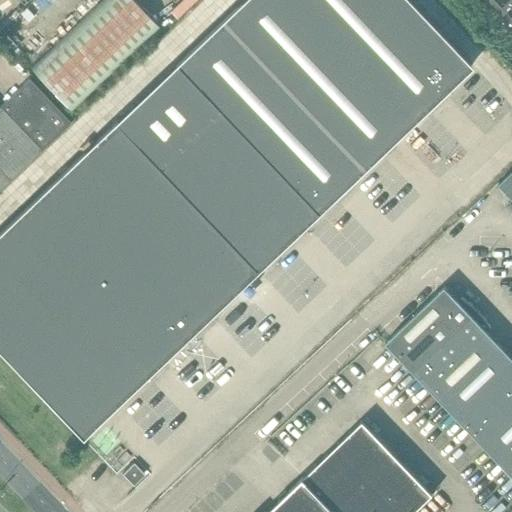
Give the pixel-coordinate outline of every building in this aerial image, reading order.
[(117,121),(0,232),(0,351),(81,437),(85,434),(83,432),(316,211),(467,67),(468,69),(471,66),(408,0),(244,0),(177,64),(218,108),(158,165),(117,121)] [(132,0),(101,0),(31,67),(72,111),(159,28),(132,0)] [(0,188),(0,189),(71,120),(28,77),(0,104),(0,188)] [(511,170),(498,183),(511,197),(511,198),(510,200),(510,199),(508,200),(511,205),(511,170)] [(445,285),(386,342),(414,371),(478,310),(470,303),(461,296),(461,297),(461,298),(445,285)] [(414,371),(441,400),(500,344),(487,330),(489,327),(490,328),(491,327),(485,318),(478,310),(414,371)] [(511,355),(500,344),(441,400),(469,429),(511,388),(511,355)] [(511,388),(469,429),(497,458),(511,443),(511,388)] [(413,511),(433,494),(363,421),(304,477),(303,477),(266,511),(413,511)] [(511,474),(511,443),(497,458),(511,474)] [(133,462),(122,473),(133,484),(144,474),(133,462)]
